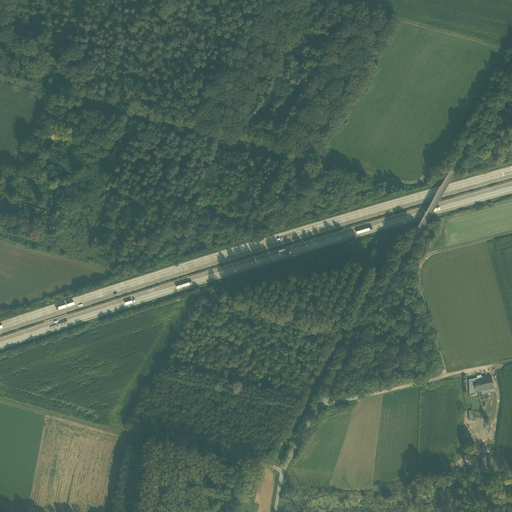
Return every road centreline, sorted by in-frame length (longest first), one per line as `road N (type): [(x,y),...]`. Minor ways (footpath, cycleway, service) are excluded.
road 1 (track): [(511,36),(417,186),(55,90),(0,182)]
road 2 (motorway): [(0,342),(511,185)]
road 3 (motorway): [(511,174),(0,330)]
road 4 (unclassified): [(318,405),(511,68)]
road 5 (track): [(445,376),(417,267),(434,252),(511,232)]
road 6 (unclassified): [(318,405),(489,366)]
